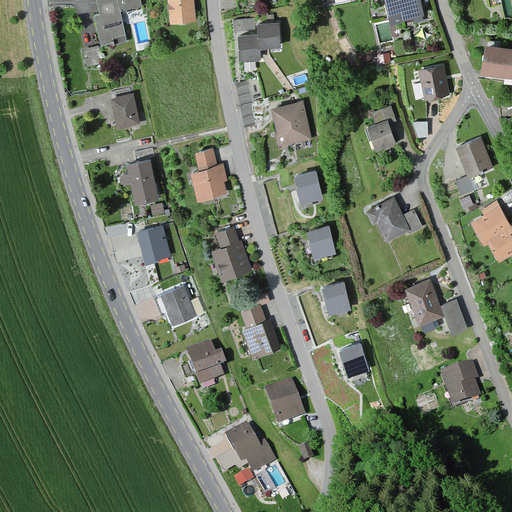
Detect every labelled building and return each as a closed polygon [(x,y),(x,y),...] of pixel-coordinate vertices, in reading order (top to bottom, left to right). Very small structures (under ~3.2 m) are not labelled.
[(2,0),(0,0),(0,69),(9,68),(2,0)] [(98,46),(128,39),(122,12),(143,7),(141,0),(94,0),(98,14),(91,16),(98,46)] [(162,0),(165,23),(194,21),(191,0),(162,0)] [(247,0),(235,0),(236,10),(248,10),(247,0)] [(410,24),(424,21),(419,0),(383,0),(389,22),(408,18),(410,24)] [(249,21),(231,20),(231,29),(249,29),(249,21)] [(254,35),(255,49),(277,48),(276,22),(254,23),(254,35)] [(255,49),(254,35),(233,36),(234,59),(255,58),(255,49)] [(479,74),(511,78),(511,48),(483,44),(479,74)] [(102,67),(98,46),(81,50),(86,71),(102,67)] [(376,53),(376,62),(391,61),(391,53),(376,53)] [(417,70),(423,100),(448,95),(442,65),(417,70)] [(131,93),(109,98),(115,128),(138,124),(131,93)] [(305,101),(269,109),(277,147),(313,140),(305,101)] [(396,120),(391,105),(369,113),(373,123),(363,127),(372,150),(393,142),(386,124),(396,120)] [(427,119),(415,121),(418,136),(429,134),(427,119)] [(475,190),(469,175),(492,166),(479,135),(453,147),(465,177),(455,181),(461,196),(475,190)] [(154,156),(153,148),(132,152),(134,160),(154,156)] [(221,163),(215,165),(211,148),(191,153),(195,170),(185,172),(192,202),(225,194),(222,182),(225,181),(221,163)] [(130,203),(156,198),(147,159),(122,165),(123,169),(116,171),(119,184),(126,182),(130,203)] [(325,204),(316,169),(285,176),(294,212),(325,204)] [(464,207),(473,203),(470,195),(461,199),(464,207)] [(375,221),(385,242),(420,226),(412,209),(401,215),(392,197),(362,211),(368,224),(375,221)] [(483,242),(509,227),(494,202),(479,210),(481,215),(466,224),(479,245),(483,242)] [(163,203),(150,206),(153,216),(165,213),(163,203)] [(511,225),(509,227),(483,242),(496,264),(509,256),(511,262),(511,261),(511,225)] [(219,282),(251,269),(240,241),(237,242),(230,226),(213,233),(218,248),(207,252),(219,282)] [(159,227),(136,234),(145,264),(153,262),(151,256),(166,252),(159,227)] [(342,264),(333,229),(302,236),(311,272),(342,264)] [(428,280),(402,290),(416,328),(443,317),(450,335),(465,330),(454,300),(437,306),(428,280)] [(184,284),(158,296),(171,326),(197,314),(184,284)] [(272,294),(268,284),(254,289),(258,299),(272,294)] [(344,285),(317,292),(327,324),(353,317),(344,285)] [(258,305),(237,313),(243,328),(238,330),(250,360),(280,349),(268,319),(264,320),(258,305)] [(362,340),(336,348),(347,384),(373,376),(362,340)] [(207,345),(181,357),(195,388),(221,377),(217,367),(222,365),(217,352),(212,355),(207,345)] [(469,364),(437,376),(450,409),(479,397),(473,382),(476,381),(469,364)] [(290,380),(260,392),(275,427),(305,415),(290,380)] [(254,445),(244,426),(222,438),(238,467),(245,463),(251,475),(276,461),(264,439),(254,445)] [(299,448),(304,464),(315,460),(310,444),(299,448)] [(248,471),(234,478),(239,488),(253,481),(248,471)]
